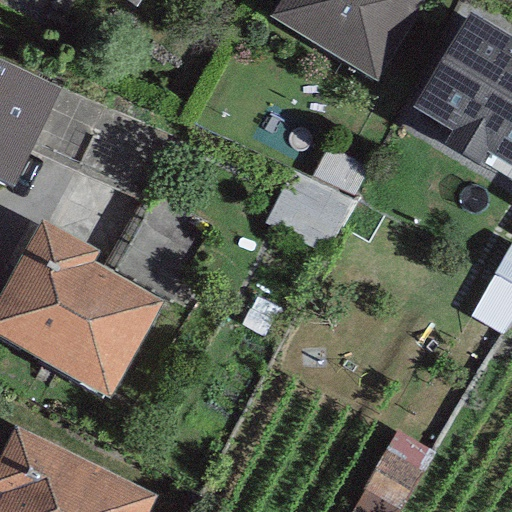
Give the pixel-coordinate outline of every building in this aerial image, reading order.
[(416,0),(277,0),(269,14),(371,75),(416,0)] [(511,31),(470,6),(413,99),(454,125),(446,138),(481,159),(488,148),(511,162),(511,31)] [(58,79),(0,51),(0,172),(11,177),(58,79)] [(297,182),(269,235),(328,266),(356,213),(297,182)] [(99,243),(41,211),(0,284),(0,327),(109,388),(163,291),(93,253),(99,243)] [(143,511),(155,490),(14,420),(0,447),(0,485),(2,486),(0,491),(0,511),(143,511)] [(410,511),(436,461),(400,443),(365,511),(410,511)]
